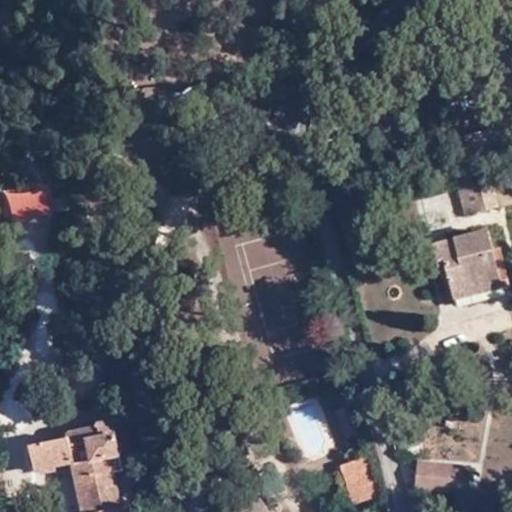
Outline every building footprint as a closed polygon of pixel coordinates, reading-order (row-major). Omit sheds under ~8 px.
[(485,212),(479,183),(463,186),(469,215),(485,212)] [(457,245),(464,306),(478,303),(475,289),(504,282),(493,235),(457,245)] [(461,307),(464,306),(457,245),(440,249),(446,282),(455,280),(461,307)] [(250,322),(296,319),(295,300),(299,300),(295,246),(275,247),(277,267),(246,269),(250,322)] [(475,289),(478,303),(507,296),(504,282),(475,289)] [(342,397),(339,385),(329,387),(332,399),(342,397)] [(77,463),(88,511),(105,511),(127,507),(125,490),(121,490),(118,474),(127,471),(122,448),(129,447),(126,434),(118,434),(117,421),(104,423),(105,427),(73,433),(74,441),(38,449),(43,470),(77,463)] [(469,467),(419,461),(417,487),(467,492),(469,467)] [(347,490),(371,489),(370,467),(346,468),(347,490)] [(251,511),(271,511),(265,503),(251,511)]
